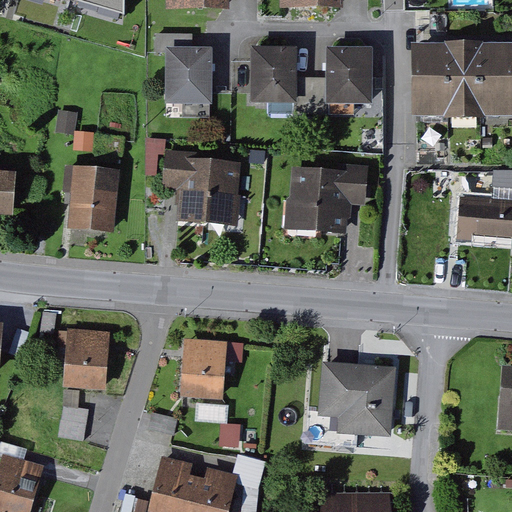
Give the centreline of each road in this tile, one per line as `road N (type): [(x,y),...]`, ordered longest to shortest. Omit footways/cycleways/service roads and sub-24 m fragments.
road 1 (tertiary): [(443,314),(166,289)]
road 2 (residential): [(101,511),(166,289)]
road 3 (residential): [(443,314),(426,482),(431,511)]
road 4 (tertiary): [(166,289),(0,272)]
